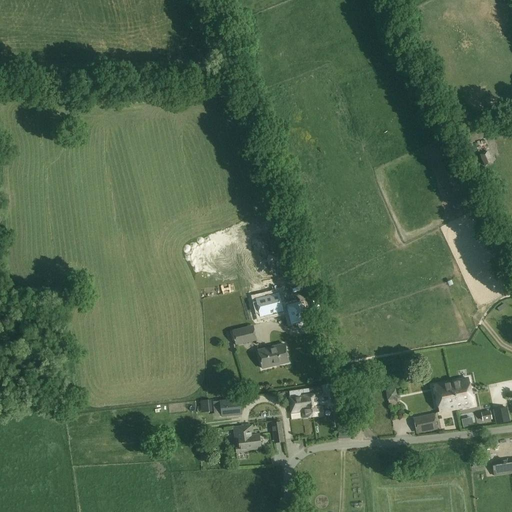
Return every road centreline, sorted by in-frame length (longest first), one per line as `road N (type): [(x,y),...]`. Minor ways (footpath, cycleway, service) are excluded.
road 1 (track): [(364,444),(212,0)]
road 2 (residential): [(288,511),(289,468),(313,449),(511,429)]
road 3 (track): [(336,363),(465,344),(496,304),(511,299)]
